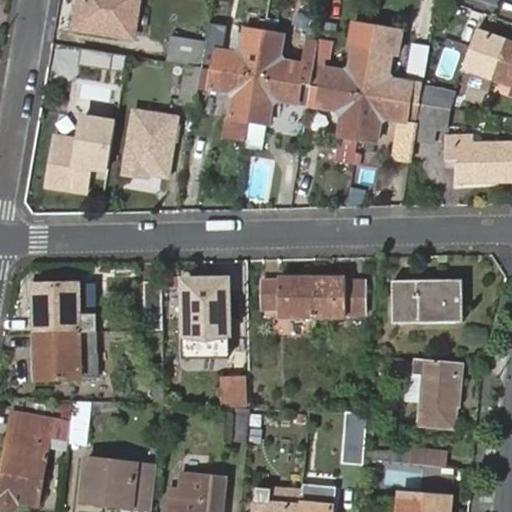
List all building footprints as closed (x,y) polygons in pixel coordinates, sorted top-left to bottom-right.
[(79,0),(76,24),(115,30),(114,35),(132,38),(138,0),(79,0)] [(326,68),(323,87),(367,94),(379,25),(355,22),(352,48),(355,48),(352,66),(346,71),(326,68)] [(115,30),(76,24),(75,32),(114,39),(114,35),(115,30)] [(405,30),(379,25),(367,94),(422,103),(425,85),(415,84),(415,82),(409,81),(398,79),(391,74),(394,54),(400,55),(405,30)] [(260,77),(268,34),(246,30),(243,50),(237,53),(218,50),(215,69),(260,77)] [(286,37),(268,34),(260,77),(314,86),(319,52),(307,50),(305,64),(286,60),(283,56),(286,37)] [(494,78),(506,44),(478,34),(465,68),(494,78)] [(172,37),(169,58),(200,63),(204,43),(172,37)] [(511,46),(506,44),(494,78),(511,85),(511,46)] [(411,61),(409,81),(415,82),(415,84),(425,85),(428,64),(411,61)] [(104,63),(97,98),(116,101),(122,66),(104,63)] [(197,105),(203,68),(187,65),(181,102),(197,105)] [(252,122),(260,77),(215,69),(211,92),(232,95),(235,99),(232,119),(252,122)] [(314,86),(260,77),(252,122),(272,125),(275,106),(280,102),(310,107),(314,86)] [(425,85),(422,103),(451,108),(460,80),(445,77),(444,88),(425,85)] [(367,94),(323,87),(319,108),(341,112),(343,120),(341,137),(359,141),(367,94)] [(422,103),(367,94),(359,141),(380,144),(384,123),(387,120),(406,122),(401,151),(413,153),(416,140),(422,103)] [(451,108),(422,103),(416,140),(435,142),(438,127),(447,128),(451,108)] [(135,112),(125,173),(148,176),(148,174),(169,177),(179,119),(135,112)] [(57,137),(50,177),(65,180),(63,189),(86,193),(94,149),(78,146),(80,140),(57,137)] [(447,137),(448,160),(459,160),(459,183),(511,184),(511,143),(459,142),(460,137),(447,137)] [(65,180),(50,177),(48,187),(63,189),(65,180)] [(314,315),(314,278),(264,278),(264,308),(279,308),(279,315),(314,315)] [(345,278),(314,278),(314,315),(363,315),(364,282),(346,282),(345,278)] [(394,280),(395,321),(466,319),(465,278),(394,280)] [(186,288),(187,314),(183,315),(183,338),(227,337),(227,281),(209,280),(209,287),(186,288)] [(162,330),(161,283),(145,283),(146,330),(162,330)] [(32,284),(33,331),(96,330),(96,314),(79,314),(79,284),(32,284)] [(79,314),(96,314),(95,284),(79,284),(79,314)] [(166,317),(166,348),(182,348),(182,317),(166,317)] [(96,330),(33,331),(34,378),(80,378),(79,347),(96,346),(96,330)] [(465,360),(414,355),(413,372),(422,372),(418,423),(456,426),(459,395),(462,395),(465,360)] [(223,373),(222,404),(251,404),(251,373),(223,373)] [(247,440),(250,406),(233,405),(230,438),(247,440)] [(367,411),(347,410),(344,460),(364,461),(363,457),(366,434),(367,411)] [(40,507),(52,439),(55,418),(21,414),(17,433),(13,432),(9,452),(5,452),(0,478),(0,509),(1,510),(2,511),(13,511),(15,510),(17,507),(19,505),(20,502),(40,507)] [(446,474),(448,447),(393,443),(391,470),(446,474)] [(155,475),(156,465),(85,458),(81,502),(152,509),(155,475)] [(170,494),(168,511),(222,511),(226,475),(181,471),(180,494),(170,494)] [(255,511),(301,511),(302,505),(271,502),(272,488),(257,487),(255,511)] [(406,487),(404,511),(446,511),(448,492),(406,487)] [(303,502),(304,490),(272,488),(271,502),(302,505),(303,502)] [(446,511),(451,511),(454,492),(448,492),(446,511)] [(302,505),(301,511),(334,511),(335,505),(303,502),(302,505)]
